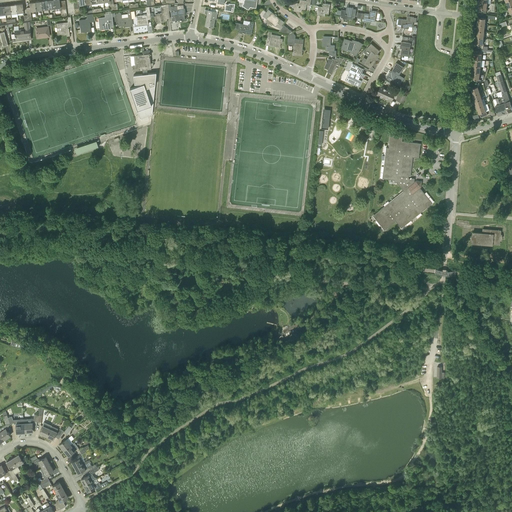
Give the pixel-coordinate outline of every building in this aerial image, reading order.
[(256,0),(244,0),(244,3),(243,5),(248,9),(250,6),(256,7),(256,0)] [(294,8),(293,10),(301,12),(301,10),(305,10),(306,4),(310,5),(310,0),(306,0),(303,0),(301,0),(301,3),(295,2),(294,8)] [(36,11),(35,2),(29,3),(30,7),(26,8),(27,15),(28,20),(32,20),(31,12),(36,11)] [(235,4),(228,3),(228,4),(225,4),(224,10),(233,11),(235,4)] [(317,12),(317,14),(324,15),(325,13),(328,14),(330,4),(325,3),(324,7),(318,6),(317,12)] [(168,7),(168,4),(165,4),(165,7),(161,7),(162,13),(155,14),(156,23),(161,22),(161,21),(167,20),(166,12),(169,12),(168,7)] [(168,4),(168,7),(171,7),(171,10),(172,14),(175,14),(175,20),(180,20),(181,20),(185,19),(184,13),(185,13),(185,8),(184,8),(183,5),(177,6),(171,6),(171,4),(168,4)] [(151,17),(150,13),(149,6),(146,7),(147,14),(136,16),(137,25),(148,24),(148,18),(151,18),(151,17)] [(340,14),(340,18),(348,19),(348,17),(351,17),(353,8),(348,7),(347,11),(341,10),(340,14)] [(205,9),(204,13),(207,14),(205,25),(213,27),(215,19),(216,19),(218,12),(205,9)] [(271,12),(268,10),(268,9),(263,16),(267,19),(266,21),(271,25),(272,24),(275,26),(278,23),(281,26),(284,22),(283,22),(281,19),(280,19),(271,12),(272,12),(271,12)] [(375,21),(376,11),(371,10),(370,14),(361,13),(360,18),(363,19),(363,21),(371,22),(371,20),(375,21)] [(105,17),(98,18),(100,30),(111,28),(110,22),(113,22),(112,17),(112,11),(105,12),(105,17)] [(132,20),(131,11),(128,12),(128,17),(122,18),(121,12),(117,13),(119,26),(124,26),(124,27),(130,26),(129,21),(132,20)] [(87,19),(79,20),(81,32),(91,31),(90,22),(94,22),(93,14),(87,14),(87,19)] [(68,22),(56,23),(58,35),(70,34),(69,27),(72,26),(71,16),(67,17),(68,22)] [(398,19),(398,24),(401,25),(401,27),(408,28),(408,26),(412,27),(414,17),(409,16),(408,20),(402,19),(402,20),(398,19)] [(234,29),(240,30),(239,33),(244,33),(251,34),(253,22),(250,21),(249,24),(248,24),(248,25),(235,22),(234,29)] [(26,29),(14,31),(15,40),(28,39),(28,35),(31,35),(29,22),(25,22),(26,29)] [(287,33),(292,31),(284,25),(279,32),(287,33)] [(49,36),(48,27),(36,29),(37,38),(49,36)] [(269,31),(266,44),(280,47),(281,43),(282,43),(283,39),(280,38),(281,36),(271,34),(272,32),(269,31)] [(289,34),(287,44),(294,45),(293,55),(302,56),(303,40),(295,39),(295,36),(293,32),(289,34)] [(322,40),(322,46),(326,46),(325,50),(329,51),(329,55),(336,56),(336,51),(334,51),(334,45),(330,45),(330,37),(323,36),(323,41),(322,40)] [(483,38),(476,37),(476,44),(477,44),(477,48),(481,48),(484,49),(484,44),(483,43),(483,38)] [(344,39),(341,48),(352,52),(356,55),(362,44),(358,41),(357,43),(344,39)] [(401,42),(401,45),(403,46),(403,47),(402,47),(401,55),(408,56),(410,43),(401,42)] [(369,56),(364,64),(370,67),(378,55),(376,54),(379,51),(371,44),(368,48),(373,53),(370,57),(369,56)] [(474,59),(481,60),(482,60),(483,57),(482,57),(482,53),(479,53),(479,51),(475,51),(474,59)] [(134,71),(151,69),(151,66),(150,55),(150,53),(148,53),(148,54),(134,55),(135,65),(133,65),(134,71)] [(328,58),(324,68),(330,70),(329,72),(332,74),(337,62),(340,64),(342,58),(339,57),(339,59),(336,57),(335,60),(332,58),(331,60),(328,58)] [(390,70),(387,76),(392,79),(394,77),(397,78),(404,67),(396,62),(391,71),(390,70)] [(345,80),(359,86),(361,81),(355,78),(357,75),(362,78),(364,74),(360,72),(362,68),(351,63),(347,71),(354,74),(352,77),(347,74),(345,80)] [(495,73),(496,76),(498,80),(503,96),(508,112),(511,110),(511,107),(501,75),(500,71),(495,73)] [(154,73),(147,73),(143,74),(134,75),(135,84),(141,83),(141,85),(130,88),(140,118),(149,115),(152,114),(152,113),(154,99),(154,96),(151,87),(155,85),(156,72),(154,73)] [(480,73),(473,72),(472,82),(477,82),(477,79),(479,79),(480,73)] [(471,88),(473,95),(480,93),(477,83),(471,85),(472,88),(471,88)] [(380,88),(377,94),(391,101),(394,93),(383,87),(382,89),(380,88)] [(400,92),(396,100),(403,103),(406,95),(400,92)] [(480,93),(473,95),(475,101),(482,99),(480,93)] [(508,112),(503,96),(501,97),(498,97),(504,113),(508,112)] [(504,113),(498,97),(496,98),(496,100),(494,101),(499,115),(504,113)] [(482,99),(475,101),(477,107),(484,105),(482,99)] [(484,105),(477,107),(479,113),(480,113),(481,117),(487,115),(484,105)] [(403,191),(373,215),(384,230),(396,221),(401,228),(432,203),(420,188),(420,189),(420,188),(421,187),(422,181),(416,181),(415,181),(412,178),(410,179),(408,177),(409,176),(410,176),(412,157),(419,158),(420,143),(402,141),(403,135),(390,133),(388,148),(386,147),(382,179),(394,180),(394,182),(396,182),(403,191)] [(77,154),(98,146),(96,140),(74,148),(77,154)] [(472,232),(471,243),(492,245),(492,244),(499,244),(500,241),(501,241),(501,239),(502,239),(502,237),(501,236),(501,235),(500,235),(500,231),(483,229),(482,233),(472,232)] [(287,338),(301,332),(298,327),(297,324),(283,330),(285,333),(287,338)] [(25,432),(24,419),(20,419),(20,423),(16,424),(17,433),(25,432)] [(32,423),(28,423),(28,419),(24,419),(25,432),(33,432),(32,423)] [(67,434),(72,427),(73,425),(71,423),(64,431),(67,434)] [(5,428),(8,427),(6,424),(0,428),(0,433),(4,439),(10,436),(5,428)] [(51,425),(50,429),(46,436),(53,439),(55,435),(59,438),(64,431),(61,428),(58,432),(57,432),(58,429),(51,425)] [(40,433),(46,436),(50,429),(43,426),(40,433)] [(59,444),(64,450),(70,445),(66,439),(59,444)] [(74,442),(70,445),(64,450),(68,456),(75,450),(76,452),(77,455),(81,453),(89,448),(88,445),(79,450),(78,448),(74,442)] [(75,468),(86,462),(83,458),(84,457),(85,457),(85,456),(86,455),(86,454),(86,453),(86,452),(85,452),(81,454),(81,453),(77,455),(73,457),(74,460),(71,462),(73,464),(72,465),(74,468),(74,467),(75,468)] [(18,454),(12,458),(17,466),(23,462),(18,454)] [(40,464),(41,468),(50,464),(46,457),(41,459),(38,459),(36,455),(29,459),(31,462),(33,461),(34,463),(40,464)] [(20,471),(17,466),(12,458),(6,462),(11,469),(9,471),(12,477),(13,478),(13,477),(14,479),(15,481),(18,480),(15,474),(20,471)] [(78,474),(89,468),(86,462),(75,468),(78,474)] [(43,473),(45,472),(46,475),(54,471),(50,464),(41,468),(40,469),(43,473)] [(12,477),(9,471),(6,473),(1,465),(0,465),(0,475),(0,476),(3,475),(5,478),(7,481),(10,479),(10,478),(12,477)] [(84,485),(92,481),(90,478),(94,476),(92,473),(99,470),(98,467),(97,467),(90,471),(89,471),(91,474),(81,479),(84,485)] [(39,481),(41,485),(50,480),(48,477),(44,478),(39,481)] [(92,481),(84,485),(88,492),(95,487),(97,490),(107,485),(106,482),(101,485),(99,482),(98,482),(96,479),(92,481)] [(53,486),(57,493),(64,490),(60,482),(53,486)] [(46,499),(49,497),(43,488),(40,490),(46,499)] [(64,490),(57,493),(57,494),(56,494),(59,499),(56,501),(56,502),(53,504),(56,511),(60,508),(61,509),(66,506),(64,502),(63,503),(62,501),(68,498),(64,490)] [(31,506),(32,507),(34,505),(28,495),(26,497),(27,497),(26,498),(31,506)] [(44,509),(45,511),(53,511),(48,502),(45,504),(47,507),(44,509)]
